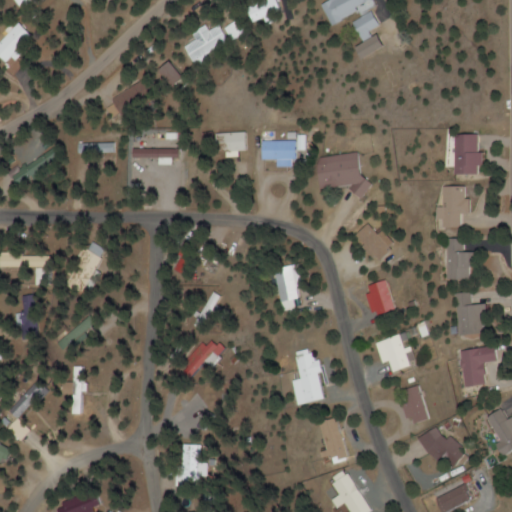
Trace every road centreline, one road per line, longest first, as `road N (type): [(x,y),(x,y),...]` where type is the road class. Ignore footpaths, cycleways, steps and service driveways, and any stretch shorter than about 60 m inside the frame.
road 1 (tertiary): [(414,511),(318,246),(241,219),(0,215)]
road 2 (residential): [(156,511),(143,444),(156,218)]
road 3 (residential): [(0,136),(62,98),(170,0)]
road 4 (residential): [(25,511),(44,486),(89,456),(143,444)]
